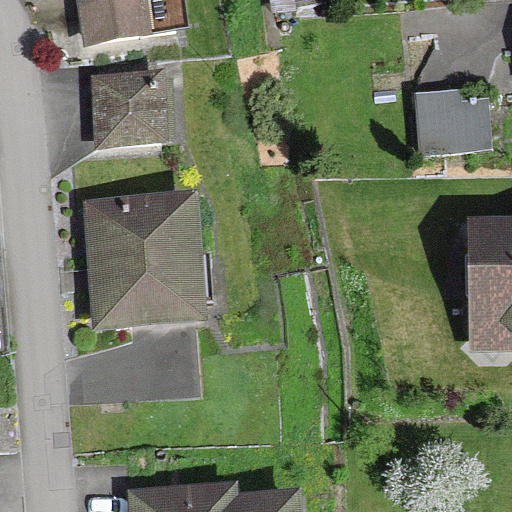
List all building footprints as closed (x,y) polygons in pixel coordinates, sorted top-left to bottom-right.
[(79,0),(86,48),(171,36),(165,0),(79,0)] [(292,0),(293,9),(322,5),(320,0),(292,0)] [(154,85),(94,88),(97,151),(157,148),(154,85)] [(419,161),(487,157),(484,112),(450,114),(449,100),(415,103),(419,161)] [(88,217),(96,330),(193,323),(192,310),(209,309),(206,260),(189,262),(186,210),(88,217)] [(511,238),(472,239),(474,331),(500,331),(511,342),(511,238)] [(217,511),(216,500),(131,504),(131,511),(289,511),(289,509),(217,511)]
